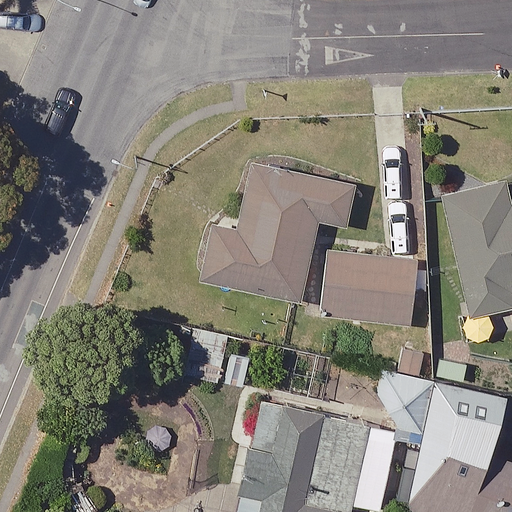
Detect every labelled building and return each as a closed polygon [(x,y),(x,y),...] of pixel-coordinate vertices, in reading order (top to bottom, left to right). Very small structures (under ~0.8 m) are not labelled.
[(352,227),(362,182),(256,160),(241,228),(216,223),(203,281),(306,302),(324,221),(352,227)] [(511,179),(448,194),(476,316),(511,308),(511,179)] [(422,260),(331,251),(324,317),(415,326),(422,260)] [(231,335),(199,328),(189,374),(221,381),(231,335)] [(215,511),(217,511),(204,483),(231,400),(112,361),(78,466),(104,507),(119,511),(215,511)] [(511,396),(440,381),(414,499),(416,511),(511,511),(511,459),(501,456),(511,422),(511,396)] [(254,448),(244,494),(267,499),(264,511),(359,511),(311,502),(330,412),(291,404),(280,453),(254,448)]
